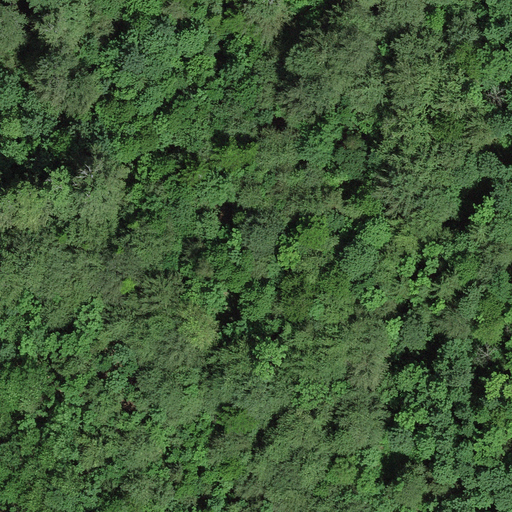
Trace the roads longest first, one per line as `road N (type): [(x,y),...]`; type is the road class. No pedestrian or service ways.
road 1 (track): [(80,511),(157,445),(335,227),(355,187),(372,90),(431,0)]
road 2 (track): [(0,198),(90,186),(165,142),(249,72),(308,0)]
road 3 (track): [(486,0),(443,53),(425,112),(426,174),(511,315)]
